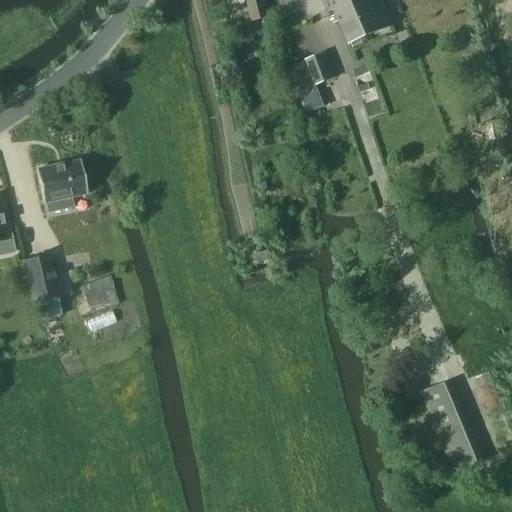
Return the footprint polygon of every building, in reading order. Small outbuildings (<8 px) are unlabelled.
[(245,0),(251,22),(270,18),(264,0),(245,0)] [(392,26),(380,0),(329,0),(349,44),(392,26)] [(334,78),(326,55),(305,61),(313,84),(334,78)] [(78,161),(36,170),(43,205),(45,205),(46,213),(72,208),(70,199),(85,196),(78,161)] [(5,226),(0,200),(0,257),(15,254),(9,226),(5,226)] [(22,263),(31,304),(33,303),(38,322),(61,317),(57,298),(59,298),(49,256),(22,263)] [(482,465),(449,381),(420,393),(453,477),(482,465)]
